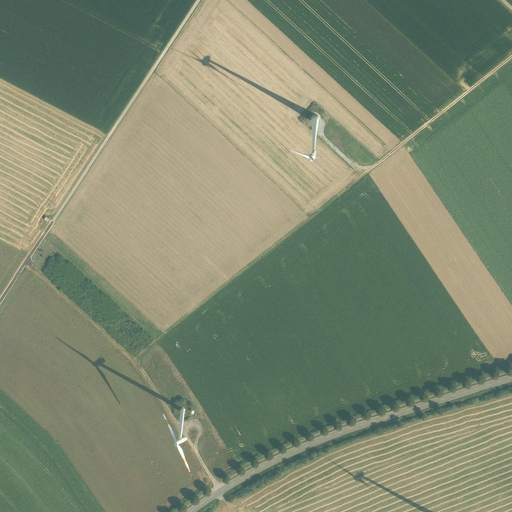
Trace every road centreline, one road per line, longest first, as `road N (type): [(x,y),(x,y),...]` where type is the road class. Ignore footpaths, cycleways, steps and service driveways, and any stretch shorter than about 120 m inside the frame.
road 1 (track): [(27,261),(132,359),(364,173)]
road 2 (track): [(0,302),(199,0)]
road 3 (secondary): [(193,511),(297,451),(511,378)]
